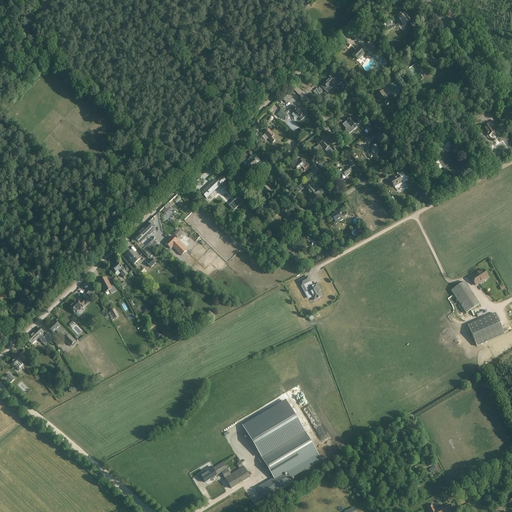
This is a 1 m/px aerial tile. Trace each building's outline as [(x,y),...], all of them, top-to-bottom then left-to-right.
[(399,19),(404,25),(409,22),(406,18),(406,19),(402,14),(398,17),(400,19),(399,19)] [(353,55),(356,59),(358,60),(363,54),(365,52),(361,48),(357,52),(356,52),(353,55)] [(425,57),(428,61),(429,60),(433,66),(438,62),(434,57),(431,58),(429,55),(425,57)] [(417,65),(411,69),(417,79),(423,76),(417,65)] [(336,79),(335,78),(332,74),(329,77),(330,79),(330,80),(329,79),(323,84),(326,87),(326,88),(324,90),(328,93),(334,87),(332,84),(336,79)] [(382,92),(381,93),(377,96),(379,99),(380,99),(382,101),(379,103),(381,105),(388,100),(386,98),(382,92)] [(295,111),(292,114),(293,114),(294,113),(301,121),(306,116),(300,110),(301,109),(300,110),(298,108),(296,111),(295,110),(295,111)] [(282,110),(277,115),(280,118),(282,117),(285,114),(282,110)] [(351,118),(348,121),(347,120),(347,121),(347,122),(351,127),(346,131),(349,134),(355,129),(353,127),(356,124),(351,118)] [(487,135),(488,136),(489,135),(489,134),(493,131),(491,128),(490,128),(488,126),(486,127),(485,124),(480,127),(482,130),(484,129),(488,135),(487,135)] [(265,135),(273,143),(275,141),(273,138),(274,137),(273,137),(274,136),(269,130),(265,135)] [(323,149),(327,153),(331,149),(324,141),(321,144),(321,143),(320,144),(315,149),(318,153),(323,149)] [(379,150),(376,146),(370,151),(373,156),(377,161),(379,159),(376,155),(381,152),(380,152),(378,150),(379,150)] [(452,150),(453,152),(455,157),(461,153),(457,147),(452,150)] [(464,174),(455,164),(454,165),(453,163),(448,152),(444,154),(443,153),(437,156),(439,160),(443,169),(442,173),(443,173),(443,171),(446,171),(448,170),(455,179),(462,174),(460,172),(461,171),(464,175),(464,174)] [(254,155),(250,158),(249,159),(251,161),(247,164),(250,167),(249,168),(250,169),(250,168),(251,170),(252,170),(251,169),(257,164),(253,160),(256,158),(254,155)] [(303,159),(294,166),(298,171),(307,163),(303,159)] [(339,171),(341,174),(343,177),(344,176),(345,176),(346,177),(352,172),(349,168),(351,167),(352,167),(354,166),(351,161),(349,163),(351,166),(345,170),(343,168),(339,171)] [(403,174),(391,181),(392,181),(394,184),(393,185),(395,188),(403,184),(403,183),(408,180),(403,174)] [(201,193),(205,198),(209,193),(211,195),(221,185),(222,186),(224,184),(226,186),(228,183),(222,177),(217,181),(215,180),(201,193)] [(258,189),(260,192),(262,190),(267,196),(272,192),(267,186),(264,188),(263,186),(258,189)] [(311,186),(304,191),(313,201),(322,194),(318,188),(315,191),(311,186)] [(166,218),(172,212),(169,208),(163,214),(166,218)] [(286,209),(282,212),(281,213),(285,218),(283,220),(285,223),(289,220),(288,217),(290,215),(286,209)] [(340,216),(338,213),(332,217),(335,222),(336,223),(337,223),(343,220),(346,219),(343,214),(340,216)] [(133,238),(137,241),(138,243),(147,234),(148,236),(150,236),(154,232),(154,230),(153,229),(148,223),(133,238)] [(304,241),(307,243),(310,247),(314,242),(308,237),(311,235),(308,232),(303,238),(305,240),(304,241)] [(180,240),(187,247),(192,242),(185,235),(180,240)] [(165,244),(171,249),(173,247),(182,256),(187,251),(178,242),(172,237),(165,244)] [(154,240),(142,251),(149,258),(160,247),(154,240)] [(126,256),(134,265),(140,259),(132,250),(126,256)] [(152,259),(147,264),(151,268),(156,263),(152,259)] [(112,269),(115,273),(116,273),(119,271),(121,273),(120,274),(124,278),(128,275),(118,264),(112,269)] [(38,267),(18,273),(20,280),(40,273),(38,267)] [(471,278),(475,285),(483,280),(484,281),(486,280),(485,279),(488,277),(483,270),(471,278)] [(299,282),(301,286),(310,282),(308,277),(299,282)] [(105,293),(109,291),(111,294),(116,292),(113,286),(111,287),(106,278),(99,282),(105,293)] [(451,291),(466,314),(479,305),(465,282),(451,291)] [(312,297),(314,301),(318,298),(318,299),(320,298),(319,298),(321,297),(317,289),(319,288),(317,284),(307,289),(310,293),(306,295),(308,299),(312,297)] [(91,291),(87,294),(92,300),(96,296),(91,291)] [(69,308),(73,312),(75,314),(83,307),(82,306),(84,304),(85,305),(90,301),(85,295),(80,300),(82,302),(80,304),(77,301),(69,308)] [(124,312),(129,311),(124,298),(119,300),(124,312)] [(109,314),(111,319),(113,318),(114,319),(119,317),(115,310),(110,312),(111,313),(109,314)] [(468,326),(477,347),(504,335),(495,314),(468,326)] [(56,331),(60,336),(65,332),(55,322),(48,328),(53,333),(56,331)] [(36,332),(40,337),(41,336),(43,339),(44,338),(46,341),(47,343),(51,339),(47,335),(45,337),(44,335),(44,336),(43,335),(44,333),(40,329),(36,332)] [(36,332),(27,340),(29,342),(29,343),(30,343),(32,345),(38,340),(42,343),(46,347),(49,344),(47,343),(46,341),(44,338),(43,339),(41,336),(40,337),(36,332)] [(64,340),(71,347),(75,342),(69,336),(64,340)] [(27,360),(25,357),(21,354),(12,363),(14,366),(14,367),(15,367),(19,371),(25,366),(21,362),(22,361),(24,363),(27,360)] [(9,375),(5,378),(11,384),(14,380),(9,375)] [(286,401),(243,427),(259,453),(261,458),(258,460),(263,467),(266,466),(273,478),(274,480),(257,490),(264,501),(268,498),(290,485),(283,475),(288,472),(318,454),(313,447),(305,432),(286,401)] [(222,473),(225,479),(231,476),(223,463),(212,470),(211,467),(197,475),(202,482),(204,481),(205,483),(222,473)] [(433,464),(428,467),(431,473),(436,470),(433,464)] [(244,468),(231,476),(225,479),(232,489),(250,478),(244,468)] [(360,486),(355,489),(359,496),(364,494),(360,486)]
